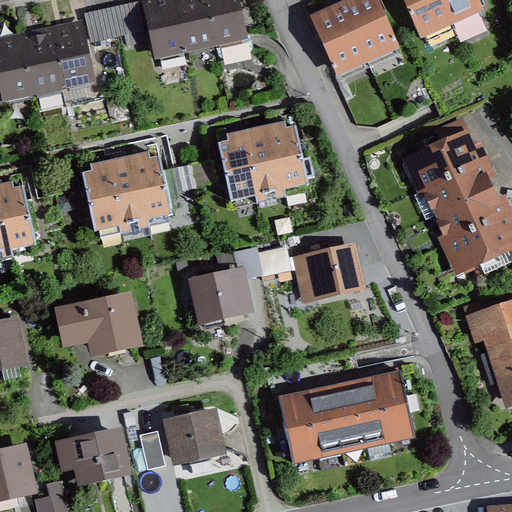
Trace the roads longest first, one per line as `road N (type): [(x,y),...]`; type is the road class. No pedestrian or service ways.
road 1 (residential): [(275,0),(438,361),(483,482)]
road 2 (unknown): [(0,166),(277,113)]
road 3 (residential): [(483,482),(348,511)]
